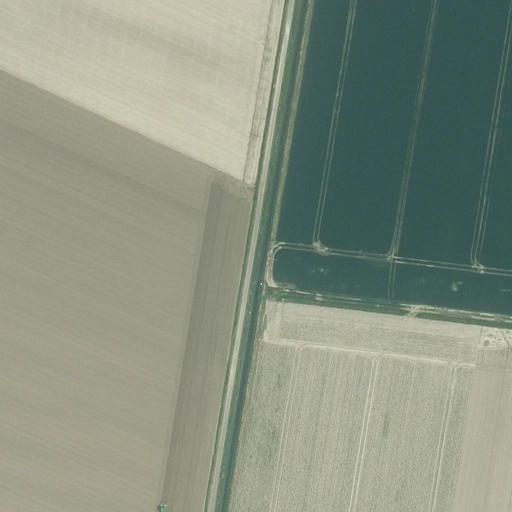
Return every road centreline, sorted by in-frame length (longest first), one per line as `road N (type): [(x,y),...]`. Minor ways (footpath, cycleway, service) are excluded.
road 1 (track): [(210,511),(292,0)]
road 2 (track): [(269,291),(396,306)]
